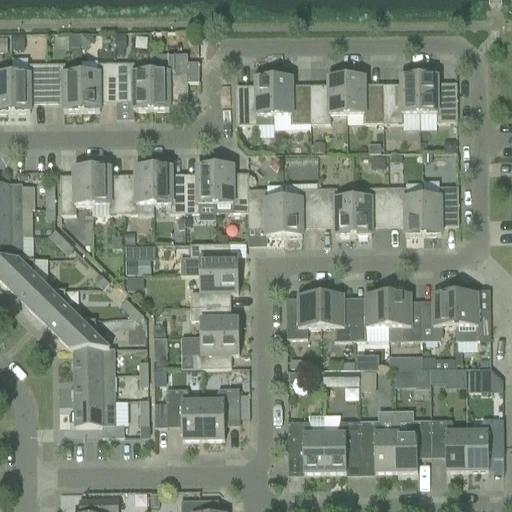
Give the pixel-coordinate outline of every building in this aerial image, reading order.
[(69,39),(69,52),(80,52),(80,39),(69,39)] [(81,39),(81,52),(88,52),(94,46),(94,39),(81,39)] [(126,39),(116,39),(117,53),(117,58),(124,58),(124,53),(126,53),(126,39)] [(11,41),(12,55),(25,55),(25,41),(11,41)] [(151,77),(151,116),(169,116),(169,105),(188,105),(188,88),(199,88),(199,68),(187,68),(187,60),(151,61),(151,77)] [(133,106),(134,116),(151,116),(151,77),(134,78),(134,68),(116,69),(117,106),(133,106)] [(64,107),(64,117),(82,117),(81,78),(65,79),(65,69),(46,70),(47,107),(64,107)] [(81,78),(82,117),(100,116),(100,106),(117,106),(116,69),(98,69),(98,78),(81,78)] [(12,79),(12,118),(30,117),(30,107),(47,107),(46,70),(28,70),(28,79),(12,79)] [(0,118),(12,118),(12,79),(0,79),(0,118)] [(436,119),(436,129),(458,129),(457,89),(456,89),(456,91),(438,92),(437,81),(419,82),(420,120),(436,119)] [(310,93),(311,130),(331,130),(330,121),(347,120),(346,82),(329,83),(329,93),(310,93)] [(364,120),(364,129),(384,129),(383,92),(365,93),(365,82),(346,82),(347,120),(364,120)] [(383,92),(384,129),(403,129),(403,120),(420,120),(419,82),(402,82),(402,92),(383,92)] [(237,92),(237,131),(274,131),(274,121),(274,83),(256,84),(256,94),(238,94),(238,92),(237,92)] [(291,121),(291,130),(311,130),(310,93),(292,94),(292,83),(274,83),(274,121),(291,121)] [(456,145),(443,146),(444,158),(456,157),(456,145)] [(314,157),(325,157),(325,147),(314,147),(314,157)] [(369,150),(369,159),(380,159),(380,150),(369,150)] [(275,161),(268,169),(276,176),(283,168),(275,161)] [(371,162),(372,174),(386,174),(385,162),(371,162)] [(184,182),(185,219),(199,219),(199,210),(216,210),(215,171),(197,171),(197,182),(184,182)] [(215,171),(216,210),(216,219),(248,218),(249,218),(248,195),(249,195),(249,181),(233,181),(233,171),(215,171)] [(123,183),(123,220),(138,220),(137,211),(154,210),(154,172),(136,172),(136,183),(123,183)] [(171,210),(171,219),(185,219),(184,182),(172,182),(171,172),(154,172),(154,210),(171,210)] [(61,184),(61,221),(76,221),(76,211),(93,211),(92,173),(74,173),(74,183),(61,184)] [(109,211),(109,220),(123,220),(123,183),(110,183),(110,173),(92,173),(93,211),(109,211)] [(23,190),(0,189),(0,214),(32,215),(35,214),(35,192),(23,192),(23,190)] [(47,206),(47,214),(54,214),(54,189),(46,189),(47,206)] [(405,231),(406,241),(423,241),(423,202),(406,203),(406,193),(388,194),(388,231),(405,231)] [(423,202),(423,241),(441,240),(441,230),(458,230),(458,193),(439,193),(439,202),(423,202)] [(336,231),(336,242),(354,242),(353,203),(337,203),(336,194),(318,195),(319,232),(336,231)] [(353,203),(354,242),(372,241),(371,231),(388,231),(388,194),(370,194),(370,203),(353,203)] [(266,232),(266,243),(284,243),(284,204),(267,204),(267,195),(249,195),(248,195),(249,218),(248,218),(248,233),(266,232)] [(284,204),(284,243),(302,242),(302,232),(319,232),(318,195),(300,195),(300,204),(284,204)] [(0,214),(0,242),(23,242),(32,242),(32,215),(0,214)] [(49,242),(60,253),(67,246),(55,235),(49,242)] [(125,238),(125,250),(135,249),(135,238),(125,238)] [(228,240),(218,240),(218,249),(228,249),(228,240)] [(0,266),(23,266),(23,242),(0,242),(0,266)] [(112,254),(121,254),(121,243),(112,243),(112,254)] [(60,253),(67,259),(74,253),(67,246),(60,253)] [(181,264),(181,282),(200,281),(200,282),(238,281),(238,263),(228,264),(228,250),(190,250),(191,264),(181,264)] [(125,252),(125,265),(138,265),(155,265),(155,251),(125,252)] [(138,265),(125,265),(125,280),(138,280),(138,265)] [(0,285),(9,294),(10,295),(48,295),(48,266),(23,266),(0,266),(0,285)] [(95,286),(103,295),(110,288),(101,280),(95,286)] [(191,298),(191,313),(228,312),(228,299),(239,299),(238,281),(200,282),(200,298),(191,298)] [(127,283),(128,296),(144,295),(144,282),(127,283)] [(41,326),(80,325),(66,311),(65,295),(48,295),(10,295),(30,314),(41,326)] [(422,313),(422,347),(439,346),(443,342),(442,332),(456,332),(455,299),(433,299),(433,313),(422,313)] [(456,332),(456,347),(479,347),(479,342),(491,342),(491,317),(479,317),(478,299),(455,299),(456,332)] [(335,333),(335,347),(355,347),(355,321),(345,321),(345,300),(321,301),(321,334),(335,333)] [(355,321),(355,347),(365,347),(365,333),(388,332),(388,300),(365,300),(365,321),(355,321)] [(389,346),(407,347),(422,347),(422,313),(411,313),(411,300),(388,300),(388,332),(389,346)] [(287,318),(287,345),(307,345),(307,334),(321,334),(321,301),(299,301),(299,317),(287,318)] [(120,312),(127,318),(135,313),(127,305),(120,312)] [(201,343),(239,343),(239,325),(229,325),(228,312),(191,313),(191,327),(201,327),(201,343)] [(127,318),(138,328),(144,322),(135,313),(127,318)] [(80,325),(41,326),(73,357),(75,357),(110,355),(96,341),(96,325),(80,325)] [(156,334),(156,343),(166,343),(165,333),(156,334)] [(182,343),(182,375),(229,374),(229,361),(239,361),(239,343),(201,343),(182,343)] [(110,355),(75,357),(75,379),(115,379),(115,355),(110,355)] [(356,372),(376,373),(377,360),(357,359),(356,372)] [(411,363),(411,375),(422,375),(422,363),(411,363)] [(456,375),(456,365),(434,365),(434,363),(422,364),(423,376),(430,376),(456,375)] [(343,367),(343,376),(355,376),(355,367),(343,367)] [(139,368),(139,379),(148,379),(148,368),(139,368)] [(469,378),(468,378),(468,398),(469,398),(480,398),(481,398),(503,397),(503,387),(490,375),(481,375),(479,375),(479,378),(469,378)] [(324,390),(360,390),(360,377),(359,376),(356,376),(355,376),(343,376),(324,376),(324,390)] [(416,376),(416,393),(430,393),(430,389),(430,376),(423,376),(422,376),(416,376)] [(432,377),(432,389),(444,389),(444,376),(432,377)] [(311,392),(316,397),(324,397),(324,377),(308,377),(308,382),(309,384),(311,386),(311,389),(311,392)] [(360,378),(360,397),(376,397),(376,378),(360,378)] [(75,379),(76,407),(116,407),(115,379),(75,379)] [(139,379),(140,392),(148,392),(148,379),(139,379)] [(155,409),(155,433),(182,433),(182,446),(204,446),(203,407),(191,408),(188,395),(166,396),(166,409),(155,409)] [(203,407),(204,446),(225,446),(225,433),(240,432),(239,395),(218,395),(215,407),(203,407)] [(141,406),(139,406),(140,431),(149,431),(149,422),(148,406),(141,406)] [(103,432),(103,444),(124,443),(124,432),(128,432),(128,407),(116,407),(76,407),(76,432),(103,432)] [(411,416),(395,417),(396,439),(396,478),(418,477),(417,464),(432,464),(431,426),(411,427),(411,416)] [(380,427),(360,427),(360,465),(375,465),(375,478),(396,478),(396,439),(395,417),(380,417),(380,427)] [(304,466),(304,479),(325,478),(324,428),(324,421),(309,421),(309,428),(288,428),(288,466),(304,466)] [(467,438),(467,477),(489,476),(489,463),(504,463),(503,425),(482,426),(479,438),(467,438)] [(446,464),(446,477),(467,477),(467,438),(455,438),(452,426),(431,426),(432,464),(446,464)] [(340,428),(324,428),(325,478),(346,478),(346,469),(346,465),(360,465),(360,427),(340,428)] [(159,511),(159,500),(150,500),(150,511),(159,511)]
